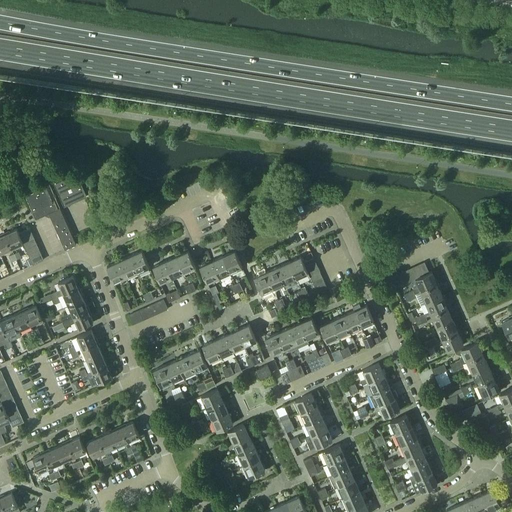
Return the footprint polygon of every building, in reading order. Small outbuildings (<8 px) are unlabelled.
[(87,196),(77,173),(54,183),(64,206),(87,196)] [(45,187),(26,196),(32,210),(32,211),(36,219),(49,213),(65,249),(74,245),(76,244),(72,235),(60,207),(57,209),(54,201),(52,202),(45,187)] [(19,233),(21,239),(32,234),(30,228),(19,233)] [(5,234),(11,248),(23,243),(21,239),(19,233),(17,229),(5,234)] [(0,253),(11,248),(5,234),(0,236),(0,253)] [(23,243),(23,244),(34,239),(32,234),(21,239),(23,243)] [(37,244),(34,239),(23,244),(26,249),(37,244)] [(28,254),(39,249),(37,244),(26,249),(28,254)] [(28,254),(30,259),(41,254),(39,249),(28,254)] [(130,256),(137,272),(149,267),(142,250),(130,256)] [(176,256),(183,272),(195,267),(188,251),(176,256)] [(223,256),(230,272),(242,267),(235,251),(223,256)] [(41,254),(30,259),(33,264),(44,259),(41,254)] [(126,277),(137,272),(130,256),(119,261),(126,277)] [(165,261),(172,277),(183,272),(176,256),(165,261)] [(219,277),(230,272),(223,256),(212,261),(219,277)] [(301,256),(289,262),(298,283),(311,277),(308,272),(306,267),(316,262),(313,257),(303,262),(301,256)] [(114,282),(126,277),(119,261),(107,266),(114,282)] [(172,277),(165,261),(153,266),(160,283),(172,277)] [(207,282),(219,277),(212,261),(200,266),(207,282)] [(289,262),(278,267),(285,283),(287,288),(298,283),(289,262)] [(308,272),(318,268),(316,262),(306,267),(308,272)] [(419,264),(423,275),(429,272),(424,262),(419,264)] [(413,267),(418,278),(423,275),(419,264),(413,267)] [(273,288),(285,283),(278,267),(266,272),(273,288)] [(418,278),(413,267),(407,269),(413,280),(416,279),(415,279),(418,278)] [(259,275),(254,277),(261,293),(273,288),(266,272),(264,268),(257,271),(259,275)] [(318,268),(308,272),(311,277),(320,272),(318,268)] [(402,272),(407,283),(413,280),(407,269),(402,272)] [(419,286),(413,289),(413,290),(415,293),(421,290),(421,291),(437,284),(431,271),(429,272),(423,275),(418,278),(416,279),(418,284),(419,286)] [(320,272),(311,277),(313,282),(323,277),(320,272)] [(402,272),(396,274),(401,285),(407,283),(402,272)] [(396,288),(401,285),(396,274),(391,277),(396,288)] [(50,294),(52,299),(58,296),(63,294),(64,294),(78,287),(73,275),(58,282),(61,289),(50,294)] [(325,282),(323,277),(313,282),(315,287),(325,282)] [(327,287),(325,282),(315,287),(317,291),(327,287)] [(421,291),(426,303),(442,295),(437,284),(421,291)] [(69,305),(83,299),(78,287),(64,294),(69,305)] [(430,311),(425,313),(426,317),(432,315),(431,314),(447,307),(442,295),(426,303),(430,311)] [(72,312),(61,317),(63,322),(88,310),(83,299),(69,305),(72,312)] [(158,302),(163,311),(168,309),(163,299),(158,302)] [(158,302),(153,304),(158,313),(163,311),(158,302)] [(153,304),(148,306),(153,316),(158,313),(153,304)] [(359,304),(353,306),(355,310),(362,326),(374,321),(366,305),(361,307),(359,304)] [(24,310),(30,325),(42,319),(36,305),(24,310)] [(148,306),(144,308),(148,318),(153,316),(148,306)] [(453,319),(447,307),(431,314),(432,315),(437,326),(453,319)] [(144,308),(139,310),(143,320),(148,318),(144,308)] [(24,310),(12,315),(19,330),(30,325),(24,310)] [(88,310),(63,322),(65,326),(76,322),(79,328),(93,322),(88,310)] [(139,310),(134,312),(138,322),(143,320),(139,310)] [(343,315),(350,331),(362,326),(355,310),(343,315)] [(133,324),(138,322),(134,312),(129,315),(133,324)] [(425,313),(420,316),(423,323),(428,320),(426,317),(425,313)] [(12,315),(1,321),(7,335),(10,340),(21,335),(19,330),(12,315)] [(332,320),(339,336),(350,331),(343,315),(332,320)] [(420,316),(415,318),(418,325),(423,323),(420,316)] [(511,316),(502,321),(509,337),(511,335),(511,316)] [(312,317),(300,322),(307,339),(319,333),(312,317)] [(442,338),(458,331),(453,319),(437,326),(442,338)] [(1,321),(0,320),(0,344),(5,343),(7,348),(12,346),(10,340),(7,335),(1,321)] [(327,342),(339,336),(332,320),(320,326),(327,342)] [(300,322),(288,327),(296,344),(297,347),(309,342),(307,339),(300,322)] [(237,329),(245,346),(256,341),(249,324),(237,329)] [(288,327),(277,333),(284,349),(288,347),(290,351),(297,347),(296,344),(288,327)] [(226,335),(233,351),(245,346),(237,329),(226,335)] [(82,348),(97,342),(91,330),(77,336),(82,348)] [(435,337),(430,339),(433,346),(444,342),(447,350),(463,343),(458,331),(442,338),(436,340),(435,337)] [(284,349),(277,333),(265,338),(272,354),(284,349)] [(215,340),(222,356),(233,351),(226,335),(215,340)] [(430,339),(425,341),(428,349),(433,346),(430,339)] [(210,361),(222,356),(215,340),(202,345),(210,361)] [(462,363),(467,361),(483,354),(478,341),(455,351),(456,353),(461,355),(460,359),(460,360),(459,360),(461,364),(462,363)] [(82,348),(87,360),(102,353),(97,342),(82,348)] [(200,349),(188,355),(195,371),(207,366),(200,349)] [(254,356),(250,357),(254,365),(258,363),(265,360),(262,352),(254,356)] [(313,352),(305,355),(308,362),(312,360),(316,358),(313,352)] [(87,360),(93,371),(107,365),(102,353),(87,360)] [(327,353),(322,355),(327,365),(332,363),(327,353)] [(472,373),(488,365),(483,354),(467,361),(472,373)] [(177,360),(184,376),(195,371),(188,355),(177,360)] [(317,358),(322,367),(327,365),(322,355),(320,356),(317,358)] [(312,360),(317,369),(322,367),(317,358),(316,358),(312,360)] [(165,365),(172,381),(184,376),(177,360),(165,365)] [(317,369),(312,360),(308,362),(312,371),(317,369)] [(459,360),(455,362),(458,369),(463,366),(462,363),(461,364),(459,360)] [(366,377),(360,380),(363,385),(368,382),(368,381),(384,374),(379,363),(363,370),(366,377)] [(435,375),(447,370),(444,364),(432,369),(435,375)] [(93,371),(87,374),(89,379),(92,385),(98,383),(112,376),(107,365),(93,371)] [(172,381),(165,365),(153,370),(161,386),(172,381)] [(271,374),(267,365),(256,370),(260,379),(271,374)] [(297,367),(296,367),(300,377),(305,375),(301,365),(297,367)] [(472,373),(478,385),(494,378),(488,365),(472,373)] [(295,379),(300,377),(296,367),(293,368),(291,369),(295,379)] [(290,381),(295,379),(291,369),(289,370),(286,372),(290,381)] [(290,381),(286,372),(281,374),(285,383),(290,381)] [(389,386),(384,374),(368,381),(368,382),(373,393),(389,386)] [(499,389),(494,378),(478,385),(483,397),(499,389)] [(471,383),(466,386),(469,393),(474,390),(471,383)] [(0,395),(10,391),(8,386),(0,389),(0,395)] [(373,393),(370,395),(375,406),(379,405),(395,398),(395,397),(398,396),(395,390),(392,391),(389,386),(373,393)] [(201,395),(207,408),(223,401),(218,388),(201,395)] [(505,406),(511,403),(511,388),(499,394),(503,402),(497,405),(499,409),(500,409),(505,406)] [(0,395),(0,397),(1,401),(12,396),(10,391),(0,395)] [(295,400),(301,412),(317,405),(311,393),(295,400)] [(445,399),(448,405),(460,399),(457,394),(445,399)] [(15,401),(12,396),(1,401),(2,402),(4,406),(15,401)] [(400,409),(395,398),(379,405),(384,417),(400,409)] [(4,406),(6,411),(17,406),(15,401),(4,406)] [(228,412),(223,401),(207,408),(212,419),(228,412)] [(0,420),(8,416),(6,411),(4,406),(2,402),(0,402),(0,420)] [(322,416),(317,405),(301,412),(306,423),(322,416)] [(8,416),(19,411),(17,406),(6,411),(8,416)] [(491,416),(496,414),(493,407),(488,409),(491,416)] [(483,416),(480,410),(468,415),(471,421),(474,420),(483,416)] [(22,417),(19,411),(8,416),(11,422),(22,417)] [(228,412),(212,419),(217,431),(233,423),(228,412)] [(395,433),(412,426),(406,414),(390,421),(395,433)] [(483,416),(474,420),(477,426),(489,420),(486,414),(483,416)] [(327,428),(322,416),(306,423),(311,435),(327,428)] [(22,417),(11,422),(13,426),(24,422),(22,417)] [(122,426),(128,441),(140,435),(133,421),(122,426)] [(228,430),(233,442),(249,435),(244,423),(228,430)] [(122,426),(110,432),(116,446),(128,441),(122,426)] [(395,433),(401,445),(417,437),(412,426),(395,433)] [(311,435),(305,438),(310,449),(316,447),(332,439),(327,428),(311,435)] [(507,438),(504,431),(499,433),(502,440),(507,438)] [(116,446),(110,432),(99,437),(105,451),(107,456),(110,462),(115,460),(109,449),(116,446)] [(254,446),(249,435),(233,442),(228,445),(230,449),(235,446),(238,453),(254,446)] [(80,436),(68,442),(74,456),(86,451),(80,436)] [(105,451),(99,437),(87,442),(93,456),(105,451)] [(422,449),(417,437),(401,445),(406,456),(422,449)] [(68,442),(57,447),(63,461),(74,456),(68,442)] [(323,451),(328,463),(344,456),(339,444),(323,451)] [(238,453),(243,465),(259,458),(254,446),(238,453)] [(57,447),(45,452),(51,466),(63,461),(57,447)] [(406,456),(401,458),(403,463),(408,461),(411,468),(427,461),(422,449),(414,452),(406,456)] [(39,472),(51,466),(45,452),(33,457),(39,472)] [(344,456),(328,463),(333,474),(349,467),(344,456)] [(259,458),(243,465),(249,477),(265,470),(259,458)] [(414,474),(410,476),(412,481),(416,479),(432,472),(427,461),(411,468),(414,474)] [(333,474),(329,476),(334,488),(338,486),(354,479),(349,467),(333,474)] [(416,479),(412,481),(417,493),(421,491),(437,484),(432,472),(416,479)] [(360,491),(354,479),(338,486),(344,498),(360,491)] [(493,489),(481,494),(489,510),(500,505),(501,508),(508,505),(502,491),(496,494),(493,489)] [(365,502),(360,491),(344,498),(349,509),(365,502)] [(12,492),(0,497),(7,511),(6,511),(19,511),(21,511),(12,492)] [(475,511),(484,511),(489,510),(481,494),(470,499),(475,511)] [(299,496),(288,501),(292,511),(306,511),(307,511),(299,496)] [(461,511),(475,511),(470,499),(458,504),(461,511)] [(276,506),(278,511),(292,511),(288,501),(276,506)] [(368,511),(365,502),(349,509),(349,511),(368,511)]
